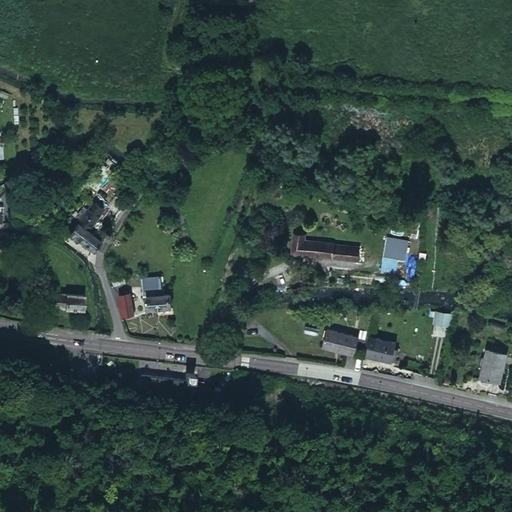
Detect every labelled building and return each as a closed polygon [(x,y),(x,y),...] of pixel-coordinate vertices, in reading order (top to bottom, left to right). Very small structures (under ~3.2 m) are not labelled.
[(7,181),(11,188),(12,191),(20,188),(19,186),(19,183),(17,177),(15,178),(11,180),(7,181)] [(90,201),(74,223),(86,232),(102,210),(90,201)] [(66,233),(91,251),(98,241),(86,232),(74,223),(66,233)] [(303,234),(290,233),(288,254),(353,261),(355,247),(302,241),(303,234)] [(401,258),(382,256),(382,266),(400,267),(401,258)] [(114,266),(105,269),(107,274),(109,283),(110,285),(116,283),(115,280),(118,280),(114,266)] [(144,296),(160,293),(157,274),(139,277),(142,296),(144,296)] [(9,292),(2,290),(0,297),(0,298),(6,300),(9,292)] [(15,293),(9,292),(6,300),(13,303),(15,293)] [(82,292),(54,292),(54,305),(81,305),(82,292)] [(128,292),(116,294),(117,295),(120,316),(131,313),(128,292)] [(169,305),(167,292),(160,293),(144,296),(146,309),(169,305)] [(447,329),(450,317),(433,313),(431,325),(447,329)] [(353,336),(321,329),(316,348),(348,356),(353,336)] [(390,344),(365,339),(360,360),(386,365),(390,344)] [(502,356),(481,351),(475,380),(495,385),(502,356)]
